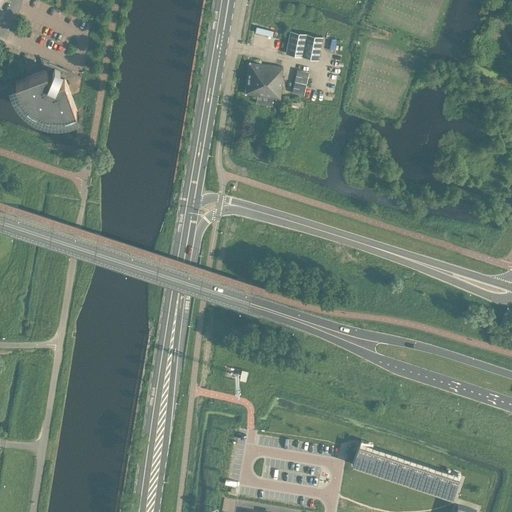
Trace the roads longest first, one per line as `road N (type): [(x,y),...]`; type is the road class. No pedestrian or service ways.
road 1 (secondary): [(147,511),(229,0)]
road 2 (primary): [(332,330),(0,221)]
road 3 (primary): [(332,330),(376,359),(511,405)]
road 4 (primary): [(511,374),(332,330)]
road 5 (unclassified): [(31,511),(59,342)]
